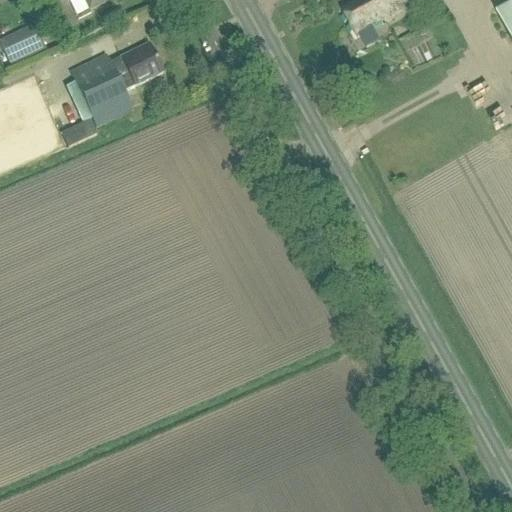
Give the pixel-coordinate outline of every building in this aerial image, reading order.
[(63,0),(66,5),(76,0),(82,0),(89,13),(103,6),(100,0),(63,0)] [(415,9),(409,0),(370,0),(345,14),(357,37),(385,22),(387,25),(415,9)] [(511,7),(497,16),(511,43),(511,7)] [(23,48),(9,54),(13,65),(48,50),(40,30),(19,39),(23,48)] [(162,77),(148,48),(123,60),(110,67),(107,60),(70,77),(96,131),(132,114),(123,94),(133,89),(134,91),(162,77)] [(62,128),(69,151),(83,148),(77,124),(62,128)]
